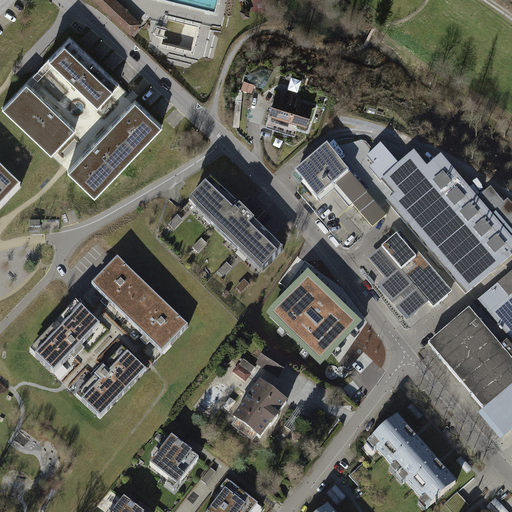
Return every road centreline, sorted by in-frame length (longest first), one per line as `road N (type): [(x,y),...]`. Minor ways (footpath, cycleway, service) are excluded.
road 1 (residential): [(408,356),(313,228),(232,146)]
road 2 (residential): [(232,146),(70,0)]
road 3 (residential): [(287,511),(408,356)]
road 4 (residential): [(69,240),(232,146)]
road 5 (residential): [(511,471),(408,356)]
